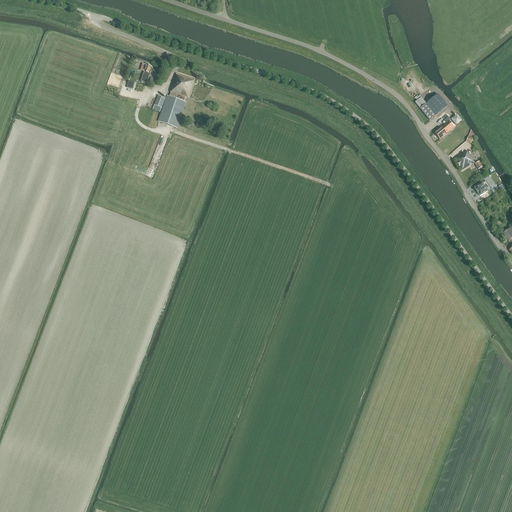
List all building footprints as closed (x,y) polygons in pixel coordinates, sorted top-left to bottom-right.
[(146,65),(144,72),(140,83),(149,86),(150,82),(147,81),(149,74),(150,74),(150,73),(151,71),(150,71),(151,67),(146,65)] [(170,97),(167,96),(165,99),(158,96),(154,105),(152,110),(160,113),(162,108),(158,122),(177,129),(186,103),(184,102),(185,98),(189,99),(195,80),(177,74),(172,88),(173,88),(170,97)] [(429,102),(426,105),(435,117),(447,107),(434,91),(426,97),(429,102)] [(435,117),(426,105),(420,109),(430,121),(435,117)] [(458,127),(451,120),(449,118),(444,122),(446,124),(434,134),(439,140),(449,132),(454,139),(462,133),(461,132),(468,127),(464,122),(461,124),(462,125),(458,127)] [(475,155),(478,153),(475,149),(469,154),(473,160),(477,157),(475,155)] [(462,171),(474,164),(467,151),(454,159),(462,171)] [(478,170),(486,165),(483,160),(475,164),(478,170)] [(478,193),(478,194),(480,197),(488,192),(482,183),(475,188),(477,191),(476,192),(477,192),(478,193),(477,193),(477,194),(478,193)] [(511,228),(503,234),(508,243),(511,240),(511,228)]
